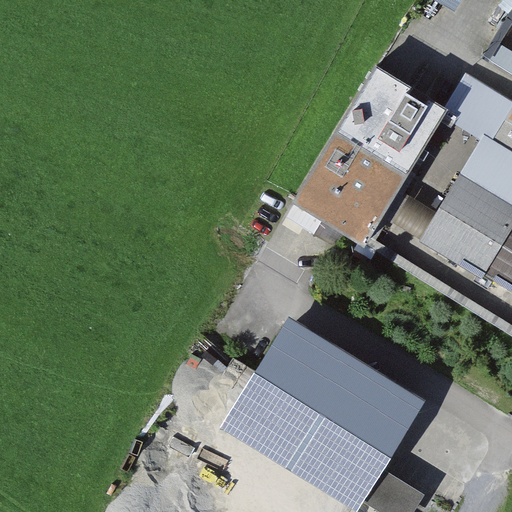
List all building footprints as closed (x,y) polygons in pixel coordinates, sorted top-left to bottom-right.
[(433,0),(455,13),(462,0),(433,0)] [(292,204),(364,249),(410,174),(449,110),(445,108),(376,66),(292,204)] [(485,276),(511,292),(511,101),(466,73),(445,108),(449,110),(410,174),(448,197),(420,242),(482,281),(485,276)] [(410,196),(399,217),(425,231),(436,210),(410,196)] [(292,473),(355,511),(357,511),(391,458),(426,402),(289,318),(254,374),(221,429),(286,469),(292,473)]
